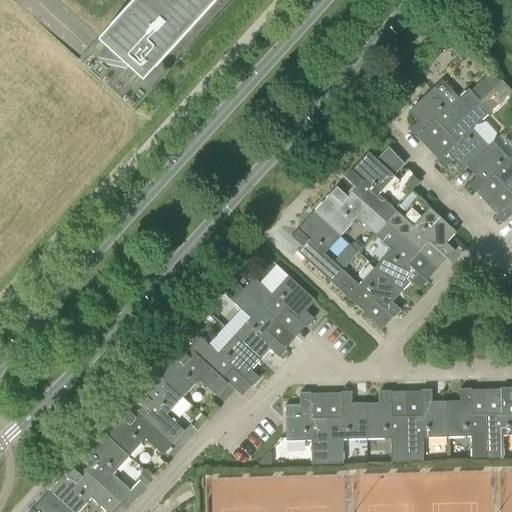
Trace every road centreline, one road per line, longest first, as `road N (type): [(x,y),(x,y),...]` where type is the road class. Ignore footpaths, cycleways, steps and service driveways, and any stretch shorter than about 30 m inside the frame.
road 1 (secondary): [(0,447),(414,0)]
road 2 (secondary): [(322,0),(40,311),(0,366)]
road 3 (residential): [(134,511),(224,416),(248,416),(300,361),(374,367)]
road 4 (residential): [(374,367),(487,240)]
road 5 (residential): [(487,240),(387,125)]
road 6 (residential): [(374,367),(511,367)]
